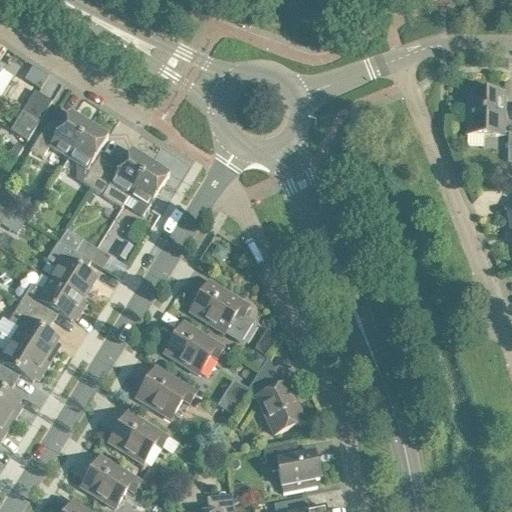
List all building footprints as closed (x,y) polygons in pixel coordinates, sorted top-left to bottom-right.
[(39,124),(47,112),(52,104),(35,93),(22,113),(39,124)] [(503,138),(504,95),(467,94),(466,137),(503,138)] [(27,143),(32,136),(39,124),(22,113),(10,132),(27,143)] [(68,161),(89,127),(70,115),(59,133),(47,126),(30,153),(42,161),(49,149),(68,161)] [(91,191),(108,164),(97,157),(108,139),(89,127),(68,161),(87,172),(79,184),(91,191)] [(15,163),(23,150),(16,146),(8,158),(15,163)] [(108,164),(91,191),(103,199),(121,210),(129,199),(150,165),(131,153),(120,171),(108,164)] [(8,175),(15,163),(8,158),(1,170),(8,175)] [(150,165),(129,199),(138,205),(133,212),(143,218),(147,211),(148,211),(169,177),(150,165)] [(28,206),(7,193),(0,203),(0,206),(20,219),(28,206)] [(102,272),(110,260),(82,243),(75,255),(102,272)] [(57,269),(49,281),(83,302),(84,302),(96,281),(85,274),(91,265),(58,244),(46,263),(57,269)] [(31,287),(20,305),(47,322),(53,313),(70,323),(72,320),(77,323),(88,305),(84,302),(83,302),(49,281),(42,293),(31,287)] [(239,343),(251,324),(243,319),(249,309),(209,284),(190,315),(223,336),(225,334),(239,343)] [(47,322),(20,305),(8,324),(19,330),(11,343),(45,363),(50,366),(61,349),(56,346),(58,342),(41,332),(47,322)] [(217,362),(224,350),(202,337),(183,325),(164,356),(198,378),(210,358),(217,362)] [(45,363),(11,343),(4,355),(0,352),(0,377),(9,383),(15,374),(32,385),(34,381),(39,384),(50,366),(45,363)] [(279,388),(267,363),(268,361),(267,361),(247,392),(252,402),(257,400),(274,438),(304,424),(296,406),(294,407),(284,386),(279,388)] [(189,406),(196,395),(155,370),(136,401),(170,422),(182,402),(189,406)] [(23,410),(18,407),(20,404),(3,393),(9,383),(0,377),(0,420),(11,427),(23,410)] [(161,451),(168,440),(128,414),(121,425),(108,446),(142,467),(155,447),(161,451)] [(0,444),(1,445),(11,427),(0,420),(0,444)] [(278,472),(283,497),(316,491),(315,482),(319,482),(318,477),(322,476),(320,465),(316,465),(313,454),(290,458),(288,447),(296,446),(296,445),(263,451),(267,475),(278,472)] [(133,495),(140,484),(100,459),(94,469),(80,490),(114,511),(127,491),(133,495)] [(165,484),(174,466),(162,460),(153,479),(165,484)] [(233,511),(232,497),(207,500),(207,511),(233,511)] [(309,511),(300,511),(299,503),(307,501),(307,500),(273,507),(274,511),(324,511),(324,509),(309,511)]
